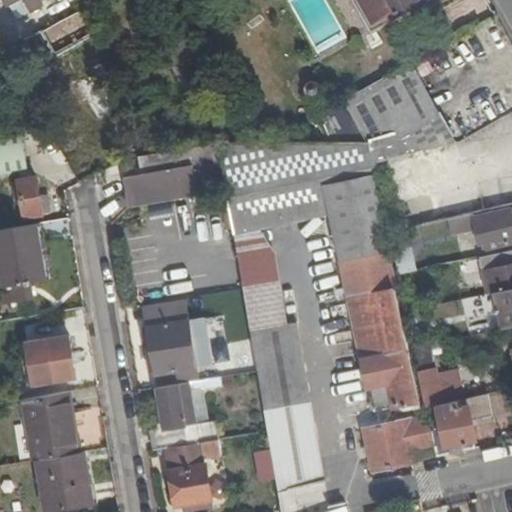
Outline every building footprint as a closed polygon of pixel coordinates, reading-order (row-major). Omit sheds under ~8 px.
[(5,0),(8,4),(16,0),(24,0),(31,12),(40,6),(36,0),(5,0)] [(76,0),(64,0),(60,3),(68,17),(81,9),(76,0)] [(359,0),(374,26),(422,0),(359,0)] [(181,45),(172,30),(160,36),(169,51),(181,45)] [(411,64),(345,100),(367,141),(369,143),(370,142),(403,131),(439,115),(411,64)] [(345,100),(329,109),(346,143),(369,143),(367,141),(345,100)] [(313,117),(326,142),(343,143),(346,143),(329,109),(313,117)] [(439,115),(403,131),(416,129),(421,151),(447,145),(455,144),(439,115)] [(0,175),(27,171),(19,129),(0,132),(0,175)] [(403,131),(408,155),(421,151),(416,129),(403,131)] [(369,143),(374,164),(408,155),(403,131),(370,142),(369,143)] [(217,142),(227,202),(232,232),(258,227),(329,213),(324,186),(372,177),(378,202),(381,202),(378,187),(374,167),(348,172),(343,143),(326,142),(246,143),(217,142)] [(346,143),(343,143),(348,172),(374,167),(374,164),(369,143),(346,143)] [(221,190),(213,145),(137,158),(140,174),(122,176),(126,206),(221,190)] [(324,186),(329,213),(373,411),(392,406),(393,413),(403,410),(401,405),(418,401),(386,251),(389,251),(378,202),(372,177),(324,186)] [(41,215),(39,202),(34,178),(16,182),(11,184),(17,218),(23,217),(24,218),(41,215)] [(46,201),(39,202),(41,215),(48,213),(46,201)] [(491,239),(493,249),(511,244),(511,219),(510,210),(477,217),(482,241),(491,239)] [(451,217),(454,235),(477,232),(474,214),(451,217)] [(44,282),(35,225),(0,230),(0,276),(5,304),(32,300),(30,285),(44,282)] [(258,227),(232,232),(242,289),(250,332),(289,325),(276,252),(258,227)] [(511,289),(511,251),(477,260),(484,295),(492,294),(511,289)] [(511,289),(492,294),(500,330),(511,326),(511,289)] [(473,322),(489,313),(478,293),(462,302),(473,322)] [(184,298),(142,305),(145,327),(188,320),(184,298)] [(145,327),(156,388),(198,382),(188,320),(145,327)] [(289,325),(250,332),(257,372),(267,432),(270,451),(274,476),(277,492),(323,483),(295,324),(289,325)] [(75,378),(69,337),(25,345),(32,386),(75,378)] [(429,346),(412,349),(425,407),(465,398),(459,372),(435,376),(429,346)] [(198,382),(156,388),(163,430),(153,432),(157,451),(165,449),(219,440),(216,421),(183,427),(181,412),(193,410),(190,392),(206,389),(208,380),(198,382)] [(73,426),(67,392),(59,393),(65,427),(70,427),(73,426)] [(22,400),(31,461),(35,460),(74,454),(70,427),(65,427),(59,393),(22,400)] [(493,418),(487,395),(437,406),(442,428),(430,432),(433,445),(436,457),(475,448),(473,441),(475,441),(471,422),(493,418)] [(433,445),(430,432),(428,418),(402,424),(410,463),(421,460),(418,448),(433,445)] [(373,471),(410,463),(402,424),(401,422),(364,430),(373,471)] [(219,440),(165,449),(175,506),(210,500),(203,459),(222,456),(219,440)] [(260,478),(274,476),(270,451),(256,453),(260,478)] [(49,511),(89,505),(81,453),(74,454),(35,460),(44,511),(49,511)] [(277,492),(280,511),(344,511),(342,502),(328,506),(323,483),(277,492)] [(18,497),(19,511),(34,511),(33,495),(18,497)]
